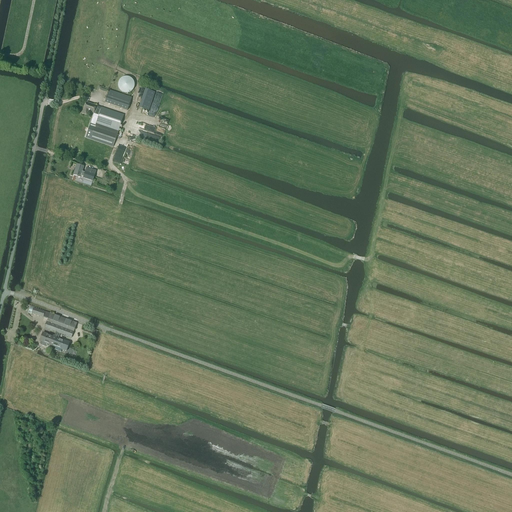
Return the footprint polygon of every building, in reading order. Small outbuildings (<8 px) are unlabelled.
[(145,89),(139,108),(148,111),(155,92),(145,89)] [(109,90),(105,103),(127,110),(132,98),(131,98),(109,90)] [(86,103),(83,114),(87,115),(88,111),(93,113),(94,114),(85,138),(90,140),(113,147),(124,115),(101,108),(96,106),(86,103)] [(80,177),(81,176),(83,177),(83,178),(92,181),(96,171),(86,167),(85,172),(82,172),(84,167),(77,165),(73,175),(80,177)] [(30,308),(28,312),(30,313),(32,314),(43,317),(48,319),(50,314),(45,312),(33,308),(30,307),(30,308)] [(48,319),(47,322),(64,329),(73,332),(77,323),(63,319),(55,315),(50,314),(48,319)] [(40,342),(40,343),(41,345),(46,347),(48,346),(48,345),(49,345),(53,347),(56,338),(58,333),(60,334),(62,335),(64,329),(47,322),(45,328),(56,332),(54,336),(54,337),(51,336),(43,333),(40,342)] [(64,329),(62,335),(71,338),(73,332),(64,329)] [(56,338),(53,347),(55,348),(55,350),(61,352),(62,350),(66,352),(70,343),(58,338),(56,338)]
